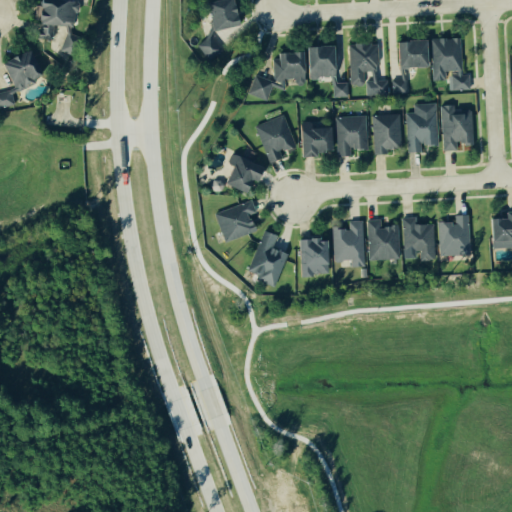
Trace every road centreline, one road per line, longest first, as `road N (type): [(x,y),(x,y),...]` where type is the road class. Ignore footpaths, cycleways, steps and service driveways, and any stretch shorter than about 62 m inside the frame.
road 1 (secondary): [(120,0),(130,229),(175,400)]
road 2 (secondary): [(205,388),(159,195),(153,0)]
road 3 (residential): [(511,3),(282,17),(271,4)]
road 4 (residential): [(291,201),(511,179)]
road 5 (residential): [(484,5),(495,181)]
